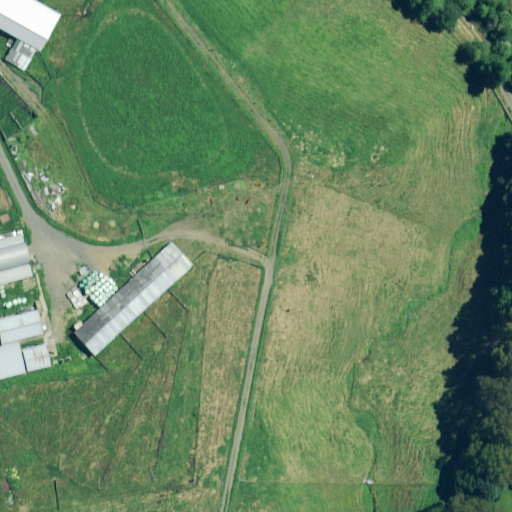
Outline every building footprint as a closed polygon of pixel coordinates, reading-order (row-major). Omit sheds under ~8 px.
[(37,48),(41,51),(61,14),(34,0),(0,0),(0,28),(18,38),(13,45),(6,59),(25,70),(32,56),(37,48)] [(0,284),(32,276),(21,235),(0,240),(0,284)] [(193,265),(172,243),(75,332),(96,355),(193,265)] [(44,333),(38,311),(0,319),(0,333),(3,343),(44,333)] [(21,351),(19,343),(0,347),(0,378),(26,372),(21,351)] [(47,345),(21,351),(26,372),(52,366),(47,345)]
